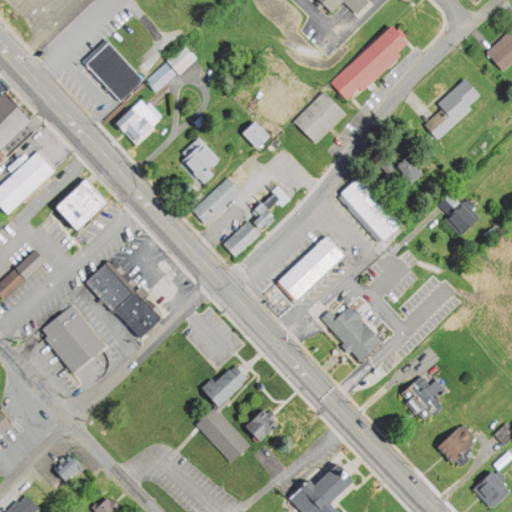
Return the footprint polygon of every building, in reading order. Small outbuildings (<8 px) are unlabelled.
[(317,0),(331,14),(345,0),(349,0),(358,9),(369,0),(317,0)] [(392,25),(332,79),(347,97),(408,42),(392,25)] [(511,29),(487,49),(504,70),(511,63),(511,29)] [(87,63),(123,100),(146,79),(110,41),(87,63)] [(168,57),(179,70),(196,56),(185,43),(168,57)] [(167,62),(175,71),(155,87),(148,79),(167,62)] [(465,75),(438,100),(444,107),(427,123),(438,135),(483,95),(465,75)] [(0,77),(10,86),(6,90),(3,93),(0,95),(0,77)] [(322,90),(294,120),(317,141),(345,112),(322,90)] [(0,95),(3,93),(34,118),(0,149),(0,95)] [(141,98),(160,118),(135,142),(116,121),(141,98)] [(242,130),(257,146),(269,135),(254,119),(242,130)] [(179,156),(202,178),(222,157),(199,135),(179,156)] [(0,182),(36,150),(54,169),(5,213),(0,206),(0,182)] [(407,155),(423,172),(412,182),(396,165),(407,155)] [(244,159),(191,208),(206,224),(245,188),(257,202),(250,208),(264,224),(273,216),(266,208),(278,197),(244,159)] [(341,191),(383,238),(402,221),(360,174),(341,191)] [(58,206),(80,229),(110,201),(88,178),(58,206)] [(453,189),(480,217),(461,235),(443,217),(449,211),(440,202),(453,189)] [(248,218),(223,240),(235,254),(261,232),(248,218)] [(328,236),(279,282),(296,300),(345,254),(328,236)] [(45,259),(2,297),(0,294),(0,280),(36,249),(45,259)] [(107,260),(161,318),(139,339),(85,282),(107,260)] [(72,302),(106,345),(72,371),(44,335),(46,333),(41,327),(72,302)] [(320,314),(362,359),(384,340),(350,303),(337,315),(329,306),(320,314)] [(453,313),(444,322),(451,329),(460,319),(453,313)] [(248,375),(219,403),(204,387),(214,379),(216,381),(236,362),(248,375)] [(401,390),(425,419),(443,405),(436,395),(445,387),(437,377),(430,383),(422,373),(401,390)] [(3,404),(0,406),(0,434),(17,420),(3,404)] [(214,404),(250,444),(231,461),(196,421),(214,404)] [(246,423),(260,439),(278,423),(264,407),(246,423)] [(440,444),(456,462),(479,441),(464,424),(440,444)] [(73,455),(56,472),(65,481),(82,464),(73,455)] [(339,463),(315,485),(309,479),(292,496),(306,511),(341,511),(331,501),(355,479),(339,463)] [(474,486),(492,505),(511,488),(493,469),(474,486)] [(26,493),(7,511),(34,511),(40,507),(26,493)] [(94,505),(100,511),(117,511),(122,508),(108,493),(94,505)]
